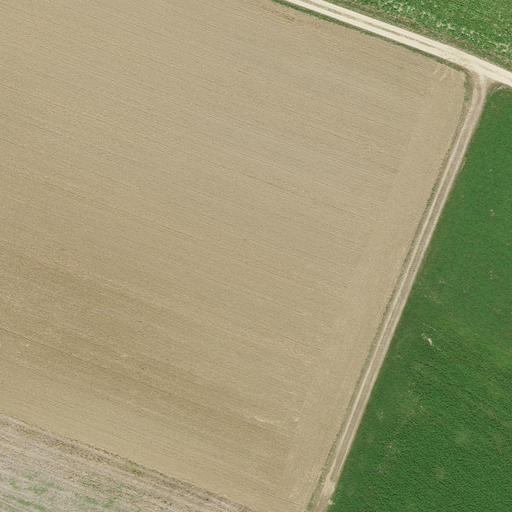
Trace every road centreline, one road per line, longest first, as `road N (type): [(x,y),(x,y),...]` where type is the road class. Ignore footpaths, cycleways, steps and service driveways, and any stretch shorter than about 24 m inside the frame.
road 1 (track): [(483,73),(313,511)]
road 2 (track): [(511,85),(288,0)]
